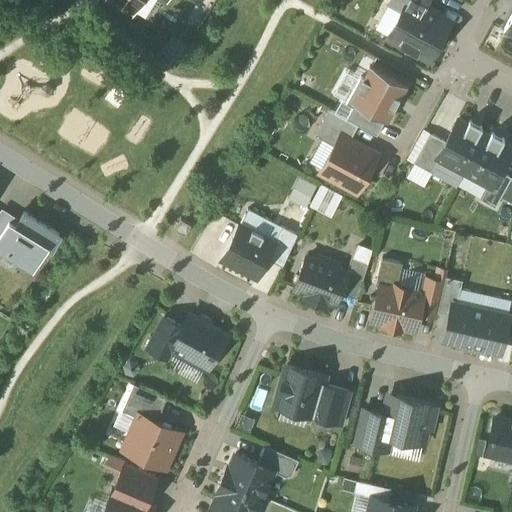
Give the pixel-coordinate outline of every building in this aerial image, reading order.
[(406,0),(402,8),(387,35),(429,58),(450,21),(424,6),(412,0),(406,0)] [(389,0),(389,1),(402,8),(406,0),(412,0),(424,6),(427,0),(389,0)] [(511,13),(503,30),(511,34),(511,13)] [(360,75),(346,102),(353,106),(362,111),(364,108),(385,119),(388,120),(394,108),(396,109),(402,98),(400,97),(407,85),(370,65),(363,77),(360,75)] [(362,111),(353,106),(346,118),(358,124),(377,134),(385,119),(364,108),(362,111)] [(340,134),(349,140),(358,124),(346,118),(328,108),(314,134),(334,145),(340,134)] [(439,156),(464,170),(485,132),(480,129),(482,126),(469,119),(467,124),(456,119),(445,140),(437,155),(439,156)] [(485,132),(464,170),(488,183),(491,184),(499,170),(511,148),(501,143),(504,138),(492,131),(490,134),(485,132)] [(431,171),(439,156),(437,155),(445,140),(430,132),(413,161),(431,171)] [(334,145),(320,170),(357,190),(376,154),(349,140),(340,134),(334,145)] [(511,177),(499,170),(491,184),(488,183),(480,198),(495,206),(511,177)] [(296,173),(285,196),(304,206),(316,183),(296,173)] [(318,182),(307,204),(330,216),(342,194),(318,182)] [(3,207),(0,211),(0,252),(31,271),(51,236),(3,207)] [(274,242),(240,223),(219,260),(254,279),(265,259),(274,242)] [(274,242),(265,259),(282,268),(296,237),(281,230),(274,242)] [(346,272),(304,256),(292,288),(333,304),(339,290),(346,272)] [(350,261),(346,272),(339,290),(353,296),(364,267),(350,261)] [(375,282),(366,326),(416,337),(426,293),(375,282)] [(505,314),(452,302),(443,343),(496,355),(505,314)] [(227,333),(186,311),(177,327),(165,349),(207,371),(227,333)] [(165,349),(177,327),(163,319),(145,350),(160,358),(165,349)] [(322,378),(283,367),(271,409),(339,428),(349,394),(320,386),(322,378)] [(165,400),(132,385),(119,412),(134,418),(136,413),(155,422),(165,400)] [(383,414),(363,409),(354,445),(385,453),(388,439),(420,447),(431,403),(389,392),(383,414)] [(155,422),(136,413),(134,418),(120,450),(167,470),(183,434),(155,422)] [(511,423),(491,419),(483,456),(511,462),(511,474),(510,484),(511,484),(511,423)] [(295,463),(263,449),(255,467),(270,473),(287,481),(295,463)] [(230,456),(220,478),(260,496),(270,473),(255,467),(230,456)] [(155,481),(121,467),(102,511),(145,511),(143,511),(155,481)] [(219,511),(252,511),(260,496),(220,478),(208,507),(215,510),(219,511)] [(388,489),(357,482),(354,494),(371,498),(385,501),(388,489)] [(371,498),(367,511),(412,511),(413,508),(385,501),(371,498)]
